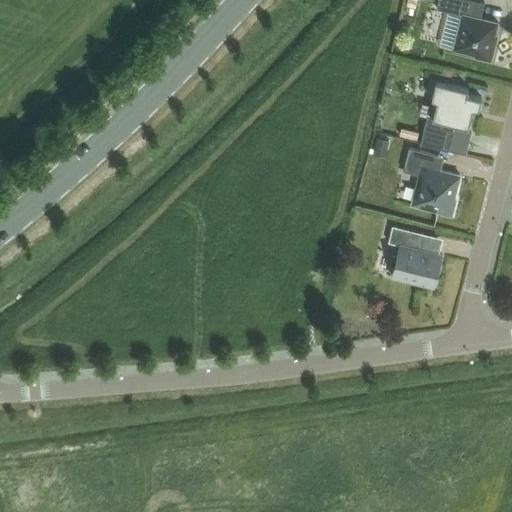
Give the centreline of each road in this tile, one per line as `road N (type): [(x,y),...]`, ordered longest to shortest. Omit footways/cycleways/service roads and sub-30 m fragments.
road 1 (residential): [(468,342),(219,376),(0,391)]
road 2 (secondary): [(0,230),(167,81),(242,0)]
road 3 (residential): [(468,342),(466,319),(511,136)]
